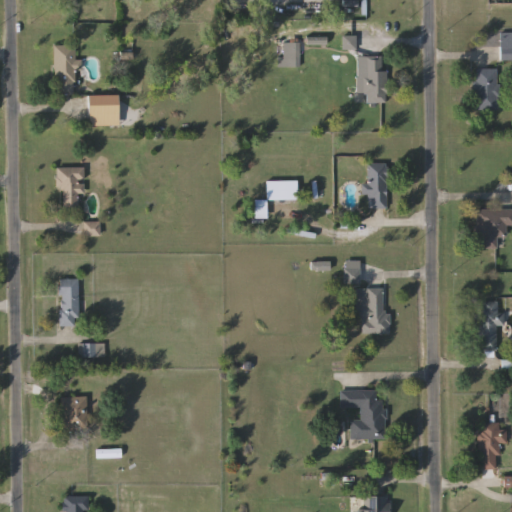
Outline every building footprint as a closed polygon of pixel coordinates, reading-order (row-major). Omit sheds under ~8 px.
[(289,65),(290,44),(299,44),(299,66),(289,65)] [(76,95),(54,95),(54,46),(76,46),(76,95)] [(386,103),(366,103),(366,57),(386,57),(386,103)] [(475,69),(497,69),(497,109),(475,109),(475,69)] [(119,95),(119,116),(87,116),(87,95),(119,95)] [(387,164),(387,208),(368,208),(368,164),(387,164)] [(84,194),(77,194),(77,212),(63,212),(63,189),(56,189),(56,168),(84,167),(84,194)] [(267,181),(297,181),(297,200),(267,200),(267,181)] [(266,218),(254,218),(254,201),(266,201),(266,218)] [(497,248),(476,248),(476,209),(511,209),(511,225),(505,225),(505,238),(497,238),(497,248)] [(100,236),(84,236),(84,222),(100,222),(100,236)] [(344,283),(344,270),(358,269),(359,282),(344,283)] [(59,327),(59,279),(78,279),(78,327),(59,327)] [(355,319),(355,289),(383,288),(383,313),(389,313),(389,334),(361,334),(361,319),(355,319)] [(496,326),(496,351),(480,351),(479,302),(498,302),(498,311),(504,311),(504,326),(496,326)] [(104,344),(105,357),(79,358),(79,345),(104,344)] [(339,390),(376,390),(376,400),(385,400),(385,439),(351,440),(350,420),(361,420),(361,408),(339,408),(339,390)] [(87,397),(87,430),(62,430),(62,397),(87,397)] [(479,470),(478,423),(504,423),(504,443),(499,444),(499,456),(495,456),(495,469),(479,470)] [(88,511),(83,511),(67,511),(62,511),(62,497),(89,497),(88,511)] [(363,511),(363,510),(363,497),(388,497),(388,511),(363,511)]
